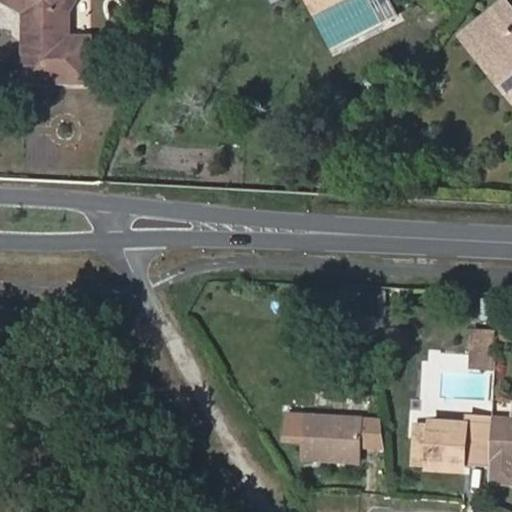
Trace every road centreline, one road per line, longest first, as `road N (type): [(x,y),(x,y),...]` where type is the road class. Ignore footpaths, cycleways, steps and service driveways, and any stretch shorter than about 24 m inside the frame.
road 1 (tertiary): [(322,228),(105,201)]
road 2 (tertiary): [(120,237),(322,228)]
road 3 (tertiary): [(511,239),(322,228)]
road 4 (tertiary): [(0,234),(120,237)]
